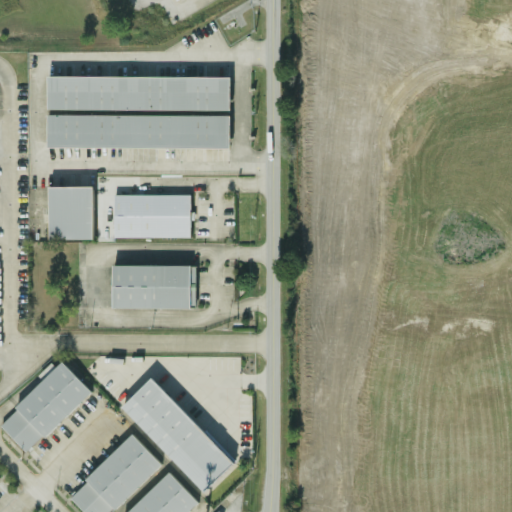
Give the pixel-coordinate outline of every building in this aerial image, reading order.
[(48,77),(47,147),(227,149),(228,79),(48,77)] [(90,240),(90,187),(46,187),(46,240),(90,240)] [(187,238),(187,195),(111,195),(111,238),(187,238)] [(192,266),(109,266),(109,309),(192,309),(192,266)] [(86,390),(23,450),(0,427),(0,423),(59,364),(86,390)] [(149,376),(118,406),(199,491),(229,461),(149,376)] [(66,495),(81,511),(109,511),(159,465),(131,434),(66,495)] [(184,511),(195,502),(167,472),(125,511),(184,511)]
